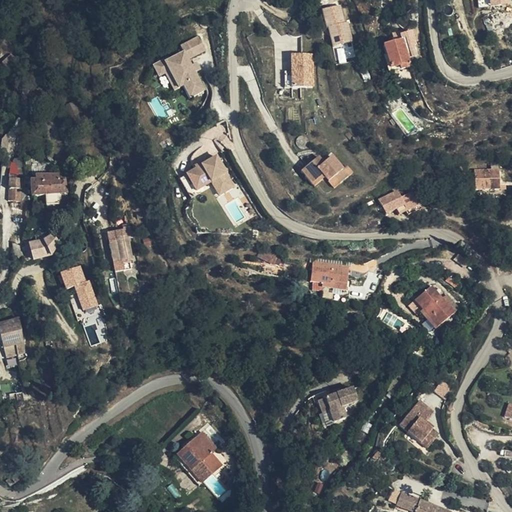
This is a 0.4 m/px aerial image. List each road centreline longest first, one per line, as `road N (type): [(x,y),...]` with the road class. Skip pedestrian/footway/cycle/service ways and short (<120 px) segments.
road 1 (residential): [(511,511),(460,437),(471,376),(497,339),(503,304),(489,271),(462,240),(434,233),(314,235),(284,224),(237,143),(230,36),(237,0)]
road 2 (residential): [(0,490),(25,492),(134,396),(177,377),(212,381),(237,404),(274,511)]
road 3 (track): [(0,315),(17,271),(45,265),(65,247),(86,179),(104,162),(118,72)]
road 4 (residential): [(429,0),(440,69),(462,81),(511,71)]
road 5 (unknown): [(266,478),(294,412),(354,377)]
